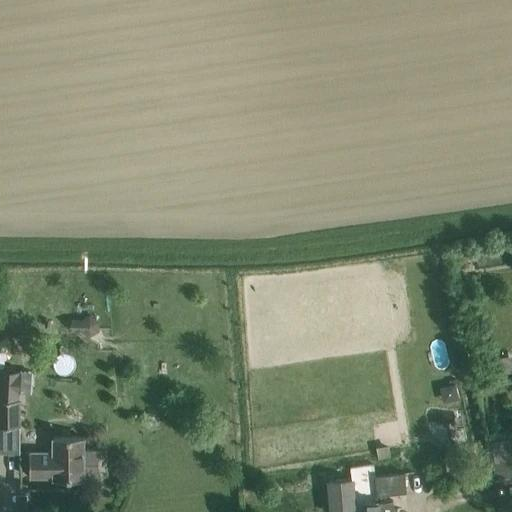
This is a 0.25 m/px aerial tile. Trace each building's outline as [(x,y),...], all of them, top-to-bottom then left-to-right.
[(19,398),(17,390),(21,389),(16,371),(0,374),(0,389),(2,398),(0,398),(0,424),(19,425),(19,398)] [(51,450),(28,450),(28,456),(28,476),(52,476),(52,479),(84,479),(83,436),(51,436),(51,450)] [(154,452),(140,454),(142,469),(156,467),(154,452)] [(379,496),(396,494),(396,491),(407,490),(405,470),(377,472),(379,496)] [(330,511),(353,511),(350,477),(328,478),(330,511)] [(393,511),(392,501),(380,502),(380,507),(380,511),(393,511)] [(360,509),(360,511),(380,511),(380,507),(380,502),(359,503),(360,509)]
